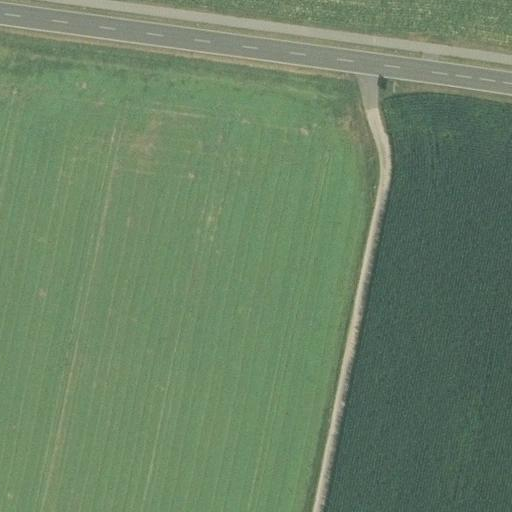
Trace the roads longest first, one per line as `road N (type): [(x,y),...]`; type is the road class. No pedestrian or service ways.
road 1 (unclassified): [(511,87),(0,14)]
road 2 (track): [(318,511),(386,172),(369,101),(370,66)]
